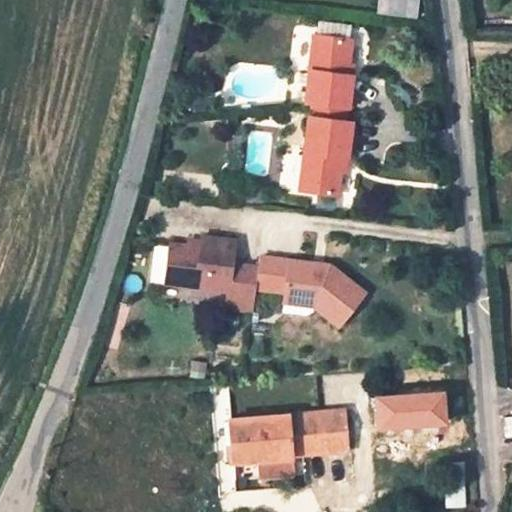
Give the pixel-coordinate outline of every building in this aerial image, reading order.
[(346,73),(350,38),(311,34),(304,101),(311,102),(341,105),(347,106),(350,74),(346,73)] [(310,115),(340,119),(341,105),(311,102),(310,115)] [(307,115),(298,189),(337,194),(341,157),(346,157),(350,120),(340,119),(310,115),(307,115)] [(259,186),(244,185),(243,203),(258,204),(259,186)] [(168,245),(163,281),(227,289),(227,296),(252,300),(254,286),(279,289),(279,293),(301,296),(316,308),(337,324),(361,293),(326,266),(320,274),(306,272),(307,266),(257,260),(256,268),(231,265),(233,240),(202,237),(201,239),(200,249),(199,249),(198,258),(181,256),(182,247),(168,245)] [(199,249),(182,247),(181,256),(198,258),(199,249)] [(301,296),(279,293),(279,303),(316,308),(301,296)] [(345,409),(302,413),(305,454),(348,450),(345,409)] [(302,413),(289,414),(292,455),(305,454),(302,413)] [(292,456),(292,455),(289,414),(227,419),(230,462),(292,456)]
